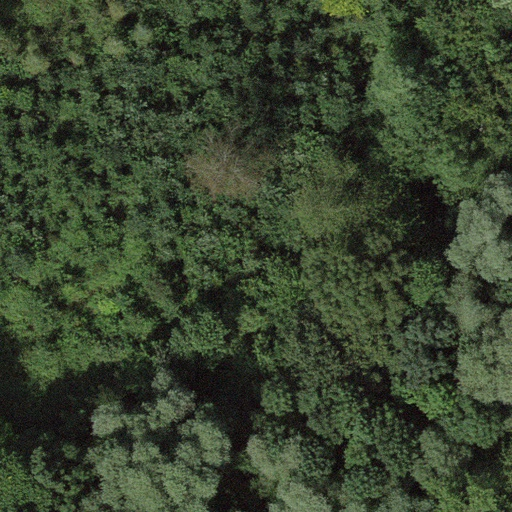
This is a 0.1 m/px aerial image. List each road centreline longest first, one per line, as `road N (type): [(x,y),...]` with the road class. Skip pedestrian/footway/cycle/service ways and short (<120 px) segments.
road 1 (motorway): [(511,387),(191,511)]
road 2 (track): [(142,511),(93,502),(11,511)]
